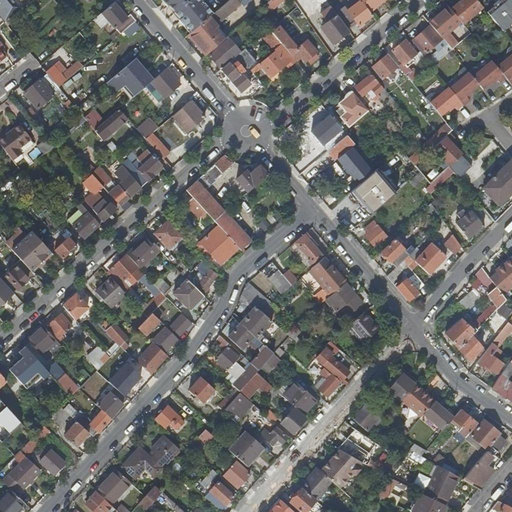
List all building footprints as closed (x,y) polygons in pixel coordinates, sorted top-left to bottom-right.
[(0,0),(0,13),(5,21),(20,9),(12,0),(0,0)] [(163,0),(163,1),(168,6),(169,5),(181,19),(180,21),(183,25),(186,25),(192,32),(204,21),(209,17),(213,14),(201,0),(163,0)] [(241,4),(237,0),(228,0),(213,14),(209,17),(204,21),(192,32),(190,33),(189,34),(194,40),(192,42),(195,44),(197,43),(202,49),(207,54),(222,41),(213,31),(218,26),(216,24),(241,4)] [(269,12),(282,0),(270,0),(264,6),(269,12)] [(305,0),(297,0),(294,2),(306,18),(314,12),(305,0)] [(343,7),(335,13),(346,27),(354,21),(358,25),(372,15),(369,12),(360,0),(347,11),(343,7)] [(359,0),(360,0),(369,12),(384,0),(359,0)] [(463,24),(483,7),(476,0),(462,0),(451,9),(463,24)] [(511,1),(511,0),(505,0),(488,13),(502,31),(511,23),(511,1)] [(135,22),(136,21),(130,14),(126,17),(114,3),(94,20),(102,28),(109,22),(114,29),(115,28),(118,31),(115,33),(109,37),(112,41),(123,32),(135,22)] [(181,19),(169,5),(168,6),(180,21),(181,19)] [(442,6),(430,16),(440,28),(452,18),(442,6)] [(333,42),(348,31),(346,27),(335,13),(331,8),(320,16),(326,23),(321,27),(333,42)] [(263,32),(268,28),(255,13),(251,17),(263,32)] [(140,28),(135,22),(123,32),(128,38),(140,28)] [(192,32),(186,25),(183,25),(190,33),(192,32)] [(425,52),(442,38),(431,25),(414,39),(425,52)] [(227,37),(218,26),(213,31),(222,41),(227,37)] [(278,26),(271,32),(281,44),(296,62),(301,57),(305,61),(307,60),(315,54),(317,52),(307,41),(297,49),(278,26)] [(271,32),(268,29),(263,34),(275,49),(281,44),(271,32)] [(210,57),(221,69),(240,53),(229,40),(210,57)] [(418,54),(406,40),(392,51),(406,68),(415,61),(413,58),(418,54)] [(290,67),(296,62),(281,44),(275,49),(275,50),(259,64),(271,78),(287,64),(290,67)] [(511,47),(510,49),(508,56),(509,58),(497,67),(492,61),(482,69),(481,67),(474,68),(469,72),(465,67),(460,71),(458,78),(460,80),(449,88),(449,87),(439,95),(438,94),(431,94),(426,98),(440,116),(448,109),(453,105),(454,106),(457,109),(463,104),(464,105),(470,100),(467,97),(466,95),(472,91),(479,85),(483,89),(491,83),(496,78),(498,80),(500,83),(506,78),(511,84),(511,83),(511,47)] [(318,58),(315,54),(307,60),(311,64),(318,58)] [(382,79),(398,65),(389,54),(383,59),(381,57),(380,57),(376,60),(376,61),(378,63),(372,68),(382,79)] [(125,86),(134,96),(151,82),(153,80),(135,58),(107,83),(115,93),(118,91),(125,86)] [(46,73),(58,87),(80,68),(76,63),(61,75),(60,74),(66,69),(59,61),(46,72),(46,73)] [(232,66),(229,63),(222,70),(232,82),(233,81),(241,91),(249,85),(241,75),(244,71),(237,63),(232,66)] [(259,70),(255,66),(250,70),(254,75),(259,70)] [(179,84),(166,69),(153,80),(151,82),(164,98),(179,84)] [(412,71),(407,76),(412,82),(417,78),(412,71)] [(40,79),(53,94),(59,89),(58,87),(46,73),(40,79)] [(372,98),(384,88),(380,84),(371,73),(355,87),(362,96),(367,92),(372,98)] [(53,94),(40,79),(40,78),(23,92),(29,98),(31,101),(29,103),(31,106),(33,104),(37,108),(53,94)] [(123,93),(129,100),(134,96),(125,86),(118,91),(115,93),(107,83),(105,84),(117,98),(123,93)] [(349,126),(368,110),(367,109),(366,107),(353,92),(340,104),(347,112),(341,117),(349,126)] [(69,108),(72,105),(68,99),(64,102),(69,108)] [(195,101),(193,99),(172,116),(186,133),(205,117),(193,103),(195,101)] [(374,103),(367,109),(368,110),(375,118),(382,112),(374,103)] [(334,108),(341,117),(347,112),(340,104),(334,108)] [(29,108),(25,111),(32,120),(35,117),(29,108)] [(103,141),(128,119),(119,109),(104,122),(94,130),(103,141)] [(95,112),(86,120),(86,121),(94,130),(104,122),(95,112)] [(328,139),(334,145),(347,135),(331,116),(311,132),(322,144),(328,139)] [(0,144),(12,160),(21,153),(17,148),(29,138),(19,125),(0,139),(0,144)] [(448,125),(428,142),(433,148),(449,133),(452,130),(448,125)] [(169,152),(152,133),(146,139),(163,158),(169,152)] [(450,166),(462,155),(455,147),(450,142),(452,141),(454,139),(449,133),(433,148),(442,157),(440,158),(441,166),(445,170),(449,166),(450,165),(450,166)] [(328,150),(336,159),(338,157),(350,147),(354,143),(347,135),(334,145),(328,150)] [(33,143),(29,138),(17,148),(21,153),(33,143)] [(37,146),(43,154),(52,146),(46,138),(37,146)] [(322,144),(327,151),(328,150),(334,145),(328,139),(322,144)] [(424,150),(427,154),(433,148),(428,142),(421,147),(424,150)] [(112,152),(106,146),(103,148),(108,155),(112,152)] [(372,173),(350,147),(338,157),(360,183),(372,173)] [(152,173),(161,165),(147,150),(137,159),(142,165),(139,168),(137,165),(135,167),(132,164),(129,160),(123,166),(141,187),(153,175),(152,173)] [(234,164),(235,162),(231,160),(228,158),(224,155),(196,181),(204,190),(216,180),(215,179),(232,163),(234,164)] [(126,199),(140,186),(125,169),(117,176),(118,178),(115,181),(118,184),(116,186),(99,167),(95,170),(84,158),(80,162),(91,174),(102,187),(119,205),(126,199)] [(142,165),(137,159),(132,164),(135,167),(137,165),(139,168),(142,165)] [(412,179),(420,172),(410,160),(404,165),(409,171),(407,173),(412,179)] [(511,190),(511,162),(511,161),(484,188),(500,203),(511,190)] [(407,173),(409,171),(404,165),(400,168),(405,174),(407,173)] [(236,179),(247,192),(263,179),(267,175),(259,166),(254,171),(252,169),(248,172),(246,171),(236,179)] [(312,172),(315,177),(323,170),(319,166),(312,172)] [(429,192),(452,171),(449,166),(445,170),(430,184),(426,188),(429,192)] [(360,183),(349,192),(369,215),(397,191),(378,168),(372,173),(360,183)] [(414,186),(425,177),(420,172),(412,179),(410,181),(414,186)] [(107,203),(97,192),(102,187),(91,174),(81,182),(91,193),(84,200),(96,213),(97,214),(102,221),(108,215),(110,213),(115,209),(109,202),(107,203)] [(25,195),(30,191),(20,178),(14,182),(25,195)] [(204,190),(196,181),(186,190),(193,198),(205,211),(214,221),(224,212),(204,190)] [(198,218),(205,211),(193,198),(186,204),(198,218)] [(131,205),(126,199),(119,205),(124,211),(131,205)] [(78,205),(84,213),(89,208),(84,201),(78,205)] [(480,220),(476,216),(472,210),(465,215),(462,218),(456,223),(468,238),(484,226),(480,220)] [(83,238),(99,224),(93,218),(87,211),(72,225),(83,238)] [(250,242),(224,212),(214,221),(218,225),(239,248),(241,250),(250,242)] [(97,214),(93,218),(99,224),(102,221),(97,214)] [(168,250),(182,237),(173,226),(167,219),(153,233),(168,250)] [(260,225),(264,230),(269,226),(265,221),(260,225)] [(377,225),(373,221),(365,228),(369,232),(365,235),(375,247),(387,236),(377,225)] [(201,244),(215,259),(220,265),(239,248),(218,225),(199,243),(201,244)] [(6,244),(11,249),(19,258),(30,270),(50,251),(31,231),(26,236),(18,227),(13,231),(16,234),(6,244)] [(310,237),(306,232),(290,247),(294,252),(298,248),(312,264),(322,255),(308,239),(310,237)] [(454,253),(461,246),(453,234),(444,244),(454,253)] [(68,237),(65,240),(61,235),(50,246),(62,258),(75,245),(68,237)] [(139,263),(141,265),(147,260),(159,249),(153,243),(151,245),(147,240),(143,237),(128,251),(130,253),(127,255),(137,266),(139,263)] [(381,252),(396,267),(403,260),(408,256),(415,249),(411,245),(406,251),(400,245),(403,242),(399,237),(395,240),(395,239),(381,252)] [(414,261),(429,275),(445,256),(430,243),(414,261)] [(215,259),(201,244),(197,248),(211,263),(215,259)] [(127,255),(126,254),(111,268),(122,280),(126,277),(132,283),(143,272),(137,266),(127,255)] [(499,264),(501,266),(511,257),(510,255),(499,264)] [(416,264),(408,256),(403,260),(411,269),(416,264)] [(324,257),(311,268),(300,278),(310,290),(308,292),(312,297),(303,305),(309,313),(326,299),(328,297),(345,282),(324,257)] [(509,287),(511,284),(511,257),(501,266),(489,277),(495,286),(502,296),(511,289),(509,287)] [(16,289),(33,273),(32,272),(30,270),(19,258),(9,268),(11,270),(4,276),(16,289)] [(394,285),(411,269),(403,260),(396,267),(387,276),(394,285)] [(189,273),(194,278),(206,266),(200,261),(190,272),(189,273)] [(181,262),(175,267),(185,277),(189,273),(190,272),(181,262)] [(474,274),(487,293),(495,286),(489,277),(481,266),(474,274)] [(207,286),(216,274),(209,269),(197,285),(205,291),(208,287),(207,286)] [(291,285),(283,276),(278,270),(269,279),(281,294),(291,286),(291,285)] [(283,276),(291,285),(297,280),(289,270),(283,276)] [(126,277),(122,280),(128,286),(132,283),(126,277)] [(0,301),(12,291),(0,278),(0,301)] [(125,294),(111,278),(95,292),(97,294),(104,302),(110,308),(125,294)] [(300,278),(298,280),(308,292),(310,290),(300,278)] [(414,297),(419,293),(407,278),(396,287),(408,301),(414,297)] [(188,308),(202,294),(187,279),(186,279),(172,293),(188,308)] [(271,303),(248,282),(241,295),(255,307),(261,312),(266,307),(271,303)] [(356,295),(345,282),(328,297),(326,299),(337,311),(342,307),(356,295)] [(487,293),(497,308),(505,299),(502,296),(495,286),(487,293)] [(151,313),(166,297),(165,297),(160,291),(141,311),(143,314),(146,317),(151,313)] [(457,305),(464,313),(480,299),(473,291),(457,305)] [(75,294),(62,306),(65,310),(74,319),(87,307),(75,294)] [(104,302),(97,294),(94,297),(102,305),(104,302)] [(255,307),(241,295),(240,294),(238,300),(250,311),(239,323),(259,340),(266,347),(270,343),(260,334),(271,321),(261,312),(255,307)] [(363,304),(356,295),(342,307),(349,316),(363,304)] [(496,313),(505,319),(511,311),(502,305),(496,313)] [(271,321),(276,317),(266,307),(261,312),(271,321)] [(472,335),(492,313),(487,308),(481,314),(484,316),(474,327),(472,329),(465,324),(461,319),(445,333),(459,349),(472,335)] [(69,323),(74,319),(65,310),(47,326),(57,338),(71,325),(69,323)] [(380,329),(365,312),(347,327),(362,344),(380,329)] [(145,335),(159,320),(151,313),(146,317),(137,328),(145,335)] [(146,317),(143,314),(125,334),(128,337),(135,330),(137,328),(146,317)] [(181,315),(176,320),(180,323),(185,318),(181,315)] [(190,323),(185,318),(180,323),(176,320),(171,325),(175,329),(174,331),(179,336),(190,323)] [(106,329),(112,324),(108,319),(102,325),(106,329)] [(114,322),(112,324),(106,329),(106,330),(116,342),(120,346),(124,341),(128,337),(125,334),(114,322)] [(258,354),(250,363),(251,364),(257,370),(266,361),(272,354),(273,353),(266,347),(259,340),(239,323),(227,337),(241,349),(249,340),(251,342),(249,344),(258,354)] [(300,332),(295,325),(285,333),(292,339),(300,332)] [(27,340),(39,353),(46,346),(54,354),(62,347),(43,326),(27,340)] [(230,330),(225,326),(221,331),(226,336),(230,330)] [(155,338),(156,338),(166,348),(170,345),(173,347),(178,341),(164,328),(155,338)] [(507,334),(501,330),(496,336),(495,337),(491,342),(492,343),(497,347),(507,334)] [(484,342),(488,347),(491,342),(495,337),(491,333),(488,336),(489,337),(484,342)] [(240,357),(228,346),(229,344),(219,335),(216,339),(214,341),(224,349),(215,360),(237,381),(233,386),(234,387),(238,391),(239,391),(246,382),(255,372),(257,370),(251,364),(245,371),(235,362),(240,357)] [(482,348),(472,335),(459,349),(469,361),(478,352),(482,348)] [(293,340),(288,336),(288,337),(287,336),(284,341),(289,345),(293,340)] [(116,342),(105,354),(109,357),(120,346),(116,342)] [(330,342),(312,357),(341,382),(349,372),(330,356),(331,355),(333,356),(338,349),(330,342)] [(154,343),(137,362),(141,365),(148,372),(165,354),(154,343)] [(95,350),(91,344),(86,347),(91,353),(95,350)] [(22,356),(8,369),(12,374),(18,380),(21,383),(23,385),(37,372),(42,378),(43,379),(49,373),(24,346),(18,352),(22,356)] [(283,351),(278,347),(273,353),(272,354),(277,358),(283,351)] [(487,367),(490,369),(496,372),(502,363),(485,351),(476,362),(486,369),(487,367)] [(266,361),(272,367),(274,369),(277,366),(278,366),(282,362),(277,358),(272,354),(266,361)] [(137,362),(135,360),(131,364),(137,370),(141,365),(137,362)] [(272,367),(266,361),(257,370),(255,372),(262,378),(272,367)] [(511,374),(511,363),(509,361),(500,375),(508,380),(511,374)] [(313,386),(326,397),(339,382),(324,368),(320,373),(322,376),(313,386)] [(42,378),(37,372),(23,385),(28,391),(42,378)] [(271,398),(277,392),(262,378),(255,372),(246,382),(239,391),(247,398),(258,387),(271,398)] [(415,384),(417,382),(410,377),(408,378),(406,376),(402,373),(388,390),(401,401),(402,400),(415,384)] [(11,387),(11,386),(18,380),(12,374),(7,379),(9,380),(6,382),(11,387)] [(65,374),(56,381),(71,397),(78,389),(65,374)] [(511,383),(508,380),(500,375),(491,387),(511,402),(511,383)] [(202,403),(214,389),(201,377),(188,391),(193,395),(191,397),(196,403),(198,400),(202,403)] [(14,390),(21,383),(18,380),(11,386),(14,390)] [(295,382),(282,397),(294,407),(303,415),(316,401),(295,382)] [(436,398),(417,382),(415,384),(434,400),(436,398)] [(415,384),(402,400),(421,416),(423,414),(434,400),(415,384)] [(238,391),(234,387),(224,398),(224,399),(229,402),(238,391)] [(96,402),(94,404),(101,411),(109,418),(121,404),(120,404),(125,399),(113,388),(99,404),(96,402)] [(232,416),(246,400),(239,393),(225,409),(232,416)] [(229,402),(224,399),(217,407),(222,410),(229,402)] [(0,423),(9,432),(19,422),(0,400),(0,423)] [(423,414),(442,430),(449,422),(451,419),(453,417),(451,415),(445,410),(437,403),(434,400),(423,414)] [(372,430),(374,427),(372,425),(379,417),(366,404),(353,419),(367,431),(369,428),(372,430)] [(109,418),(101,411),(89,424),(87,423),(68,405),(64,410),(70,416),(76,422),(82,427),(88,433),(92,436),(96,431),(97,431),(109,418)] [(167,406),(154,420),(164,429),(173,420),(176,423),(181,418),(167,406)] [(454,411),(448,406),(445,410),(451,415),(454,411)] [(65,422),(70,416),(64,410),(61,407),(52,417),(59,423),(65,422)] [(292,433),(305,417),(303,415),(294,407),(281,423),(292,433)] [(479,420),(472,415),(469,417),(459,409),(453,417),(451,419),(460,426),(458,429),(456,432),(464,438),(468,433),(479,420)] [(269,410),(265,415),(274,423),(278,418),(269,410)] [(381,418),(379,417),(372,425),(374,427),(381,418)] [(460,426),(451,419),(449,422),(458,429),(460,426)] [(479,443),(487,450),(499,435),(500,434),(483,420),(470,435),(479,443)] [(21,424),(19,422),(9,432),(10,434),(21,424)] [(76,447),(88,433),(82,427),(76,422),(64,436),(76,447)] [(277,439),(282,443),(287,437),(273,425),(272,427),(274,429),(270,433),(265,428),(260,434),(272,445),(277,439)] [(49,431),(44,426),(33,437),(20,451),(25,456),(49,431)] [(205,444),(213,436),(206,430),(198,438),(205,444)] [(245,431),(228,450),(246,466),(264,447),(245,431)] [(485,465),(494,454),(505,440),(499,435),(487,450),(483,455),(475,463),(470,470),(462,479),(471,484),(471,482),(479,487),(493,470),(490,468),(485,465)] [(487,450),(479,443),(470,435),(465,440),(483,455),(487,450)] [(166,462),(170,458),(178,450),(163,436),(162,437),(163,437),(153,449),(152,448),(151,449),(153,451),(153,452),(163,462),(164,460),(166,462)] [(388,445),(376,436),(373,441),(384,449),(385,450),(388,445)] [(338,438),(333,446),(333,447),(335,448),(338,449),(347,454),(348,451),(351,453),(353,449),(350,448),(352,445),(338,438)] [(424,451),(413,445),(410,449),(414,452),(421,456),(424,451)] [(317,469),(319,470),(320,470),(338,449),(335,448),(317,469)] [(74,463),(79,458),(69,449),(65,454),(74,463)] [(357,467),(361,462),(347,454),(338,449),(320,470),(344,482),(351,474),(353,476),(359,469),(357,467)] [(385,450),(384,449),(381,453),(387,457),(390,453),(385,450)] [(39,461),(53,474),(64,462),(50,450),(39,461)] [(159,466),(163,462),(153,452),(149,457),(141,450),(134,457),(133,455),(122,466),(135,478),(144,468),(154,476),(161,468),(159,466)] [(178,450),(170,458),(173,460),(180,452),(178,450)] [(25,456),(20,451),(16,455),(14,457),(20,463),(2,483),(7,487),(12,492),(18,485),(22,489),(40,470),(25,456)] [(424,464),(427,459),(421,456),(414,452),(410,457),(424,464)] [(368,459),(365,464),(388,477),(390,475),(401,461),(391,454),(380,468),(376,466),(374,462),(368,459)] [(499,459),(494,454),(485,465),(490,468),(499,459)] [(475,463),(472,460),(466,467),(470,470),(475,463)] [(223,476),(237,488),(249,474),(235,461),(223,476)] [(458,471),(444,463),(441,467),(456,476),(458,471)] [(438,466),(431,481),(424,495),(444,505),(450,493),(448,492),(450,488),(452,489),(453,487),(458,477),(456,476),(441,467),(438,466)] [(317,469),(316,467),(310,474),(311,476),(301,488),(316,500),(326,489),(325,488),(330,480),(319,470),(317,469)] [(115,469),(95,491),(110,504),(130,482),(115,469)] [(209,470),(198,483),(204,488),(215,475),(209,470)] [(339,488),(344,482),(320,470),(319,470),(330,480),(339,488)] [(232,494),(235,490),(217,474),(214,479),(216,480),(213,484),(214,485),(209,491),(215,496),(213,499),(221,506),(224,504),(225,505),(234,495),(232,494)] [(412,489),(390,478),(388,477),(376,495),(387,501),(391,493),(396,485),(400,487),(400,489),(409,494),(412,489)] [(424,495),(431,481),(425,478),(418,492),(421,494),(424,495)] [(144,510),(161,491),(154,486),(137,504),(144,510)] [(0,511),(15,511),(24,503),(12,492),(7,487),(3,492),(5,494),(0,499),(0,511)] [(450,493),(444,505),(446,506),(447,506),(455,488),(453,487),(452,489),(450,488),(448,492),(450,493)] [(304,511),(307,510),(315,500),(312,498),(301,488),(295,495),(289,502),(300,511),(304,511)] [(118,511),(110,504),(95,491),(89,498),(103,511),(118,511)] [(289,502),(295,495),(292,493),(286,500),(289,502)] [(398,497),(391,493),(387,501),(394,505),(398,497)] [(421,494),(412,511),(442,511),(446,506),(444,505),(424,495),(421,494)] [(175,511),(184,511),(168,498),(164,503),(172,511),(175,508),(177,510),(175,511)] [(293,511),(280,500),(269,511),(293,511)] [(315,511),(321,506),(315,500),(307,510),(309,511),(315,511)] [(511,511),(511,508),(497,501),(491,509),(498,511),(511,511)]
